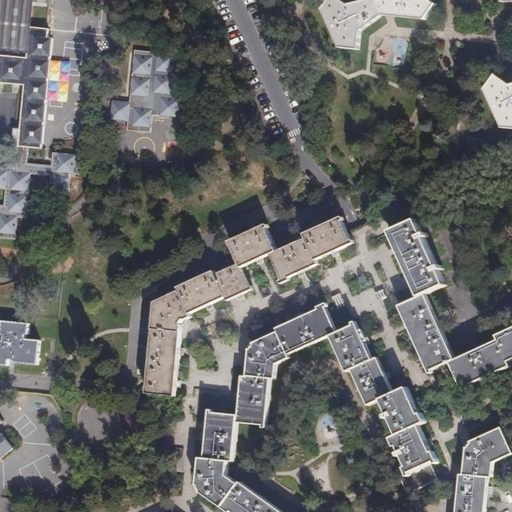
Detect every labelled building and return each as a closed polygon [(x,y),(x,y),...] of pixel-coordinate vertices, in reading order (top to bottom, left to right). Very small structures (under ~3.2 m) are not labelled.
[(31,0),(0,0),(0,47),(28,49),(30,27),(32,1),(31,0)] [(337,46),(356,48),(358,30),(380,15),(373,0),(321,0),(317,6),(337,46)] [(433,0),(373,0),(380,15),(422,18),(433,0)] [(511,83),(508,85),(493,74),(482,89),(500,128),(511,128),(511,0),(500,0),(501,2),(511,2),(511,83)] [(0,83),(25,86),(18,166),(0,164),(0,188),(8,189),(7,206),(0,205),(0,236),(17,238),(19,217),(27,217),(31,173),(52,175),(51,193),(69,194),(71,172),(80,173),(81,155),(54,153),(53,165),(29,163),(30,147),(43,148),(52,38),(48,38),(49,29),(43,28),(30,27),(28,49),(0,47),(0,83)] [(177,53),(136,50),(132,102),(114,101),(113,119),(130,121),(129,129),(152,131),(154,114),(180,116),(182,98),(173,97),(177,53)] [(422,235),(416,221),(389,233),(419,298),(399,307),(430,373),(449,364),(462,390),(510,367),(508,362),(511,360),(511,329),(496,337),(498,341),(455,361),(425,296),(446,286),(439,271),(442,270),(441,266),(437,267),(424,239),(427,237),(426,234),(422,235)] [(326,261),(361,246),(352,224),(311,240),(313,246),(285,257),(275,232),(237,248),(246,269),(226,277),(224,273),(183,289),(186,298),(163,307),(159,394),(183,396),(187,327),(201,321),(197,313),(234,298),(237,305),(260,295),(251,271),(280,259),(289,283),(329,267),(326,261)] [(511,459),(511,438),(508,429),(490,436),(473,444),(470,478),(464,477),(461,507),(460,511),(286,511),(245,484),(242,486),(232,479),(234,463),(238,464),(242,424),(268,427),(267,430),(271,430),(276,382),(280,382),(282,366),(295,361),(294,356),(310,349),(335,337),(352,375),(355,373),(372,408),(388,401),(404,437),(429,426),(433,424),(430,418),(427,420),(415,392),(400,399),(382,360),(379,362),(361,324),(359,325),(360,327),(341,336),(329,309),(331,308),(330,306),(324,309),(325,311),(295,325),(281,331),(283,335),(260,345),(253,342),(249,347),(253,350),(250,378),(246,377),(241,418),(220,415),(220,412),(214,412),(208,459),(203,459),(199,487),(196,489),(199,494),(202,492),(230,511),(491,511),(492,508),(494,480),(498,481),(500,465),(511,459)] [(31,317),(6,315),(5,329),(7,329),(7,335),(0,334),(0,358),(12,359),(12,353),(18,354),(17,357),(41,359),(43,334),(28,333),(28,328),(31,328),(31,317)] [(0,451),(2,454),(17,441),(5,427),(0,431),(0,420),(6,415),(0,407),(0,451)] [(398,468),(412,497),(441,483),(436,470),(442,467),(447,465),(429,426),(404,437),(395,442),(405,464),(398,468)]
